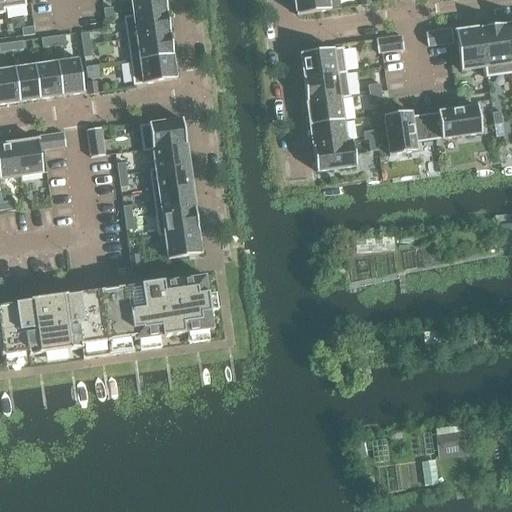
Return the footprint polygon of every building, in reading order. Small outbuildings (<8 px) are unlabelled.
[(2,0),(3,10),(26,6),(24,0),(2,0)] [(165,0),(130,0),(133,16),(133,17),(167,12),(165,0)] [(294,0),(297,16),(330,11),(328,0),(294,0)] [(111,8),(103,9),(105,21),(113,20),(111,8)] [(133,16),(123,17),(126,41),(170,34),(167,12),(133,17),(133,16)] [(511,23),(503,25),(510,74),(511,74),(511,23)] [(510,74),(503,25),(479,28),(485,68),(484,68),(486,78),(510,74)] [(21,28),(22,36),(22,37),(34,35),(33,27),(21,28)] [(485,68),(479,28),(459,31),(455,32),(460,72),(484,68),(485,68)] [(425,33),(427,47),(449,44),(453,43),(451,32),(451,29),(425,33)] [(80,34),(82,46),(90,45),(88,33),(80,34)] [(170,34),(126,41),(130,63),(173,57),(170,34)] [(53,37),(54,45),(66,44),(65,35),(53,37)] [(42,47),(54,45),(53,37),(41,39),(42,47)] [(377,54),(403,50),(401,37),(375,40),(377,54)] [(10,43),(11,51),(23,50),(22,41),(10,43)] [(0,52),(11,51),(10,43),(0,44),(0,52)] [(92,57),(90,45),(82,46),(83,58),(92,57)] [(299,54),(303,78),(337,73),(336,73),(346,72),(343,48),(299,54)] [(173,57),(130,63),(133,86),(176,80),(173,57)] [(79,60),(56,63),(61,97),(84,94),(79,60)] [(61,97),(56,63),(35,66),(40,100),(61,97)] [(35,66),(13,69),(18,103),(40,100),(35,66)] [(13,69),(0,70),(0,105),(18,103),(13,69)] [(303,78),(306,102),(340,97),(340,99),(350,98),(346,72),(336,73),(337,73),(303,78)] [(97,94),(95,82),(87,83),(89,95),(97,94)] [(367,86),(368,94),(381,92),(380,84),(367,86)] [(382,100),(381,92),(368,94),(369,102),(382,100)] [(309,125),(343,120),(340,99),(340,97),(306,102),(309,125)] [(437,113),(424,115),(428,141),(441,139),(441,140),(481,134),(477,107),(437,113)] [(493,125),(502,124),(500,112),(492,113),(493,125)] [(415,143),(428,141),(424,115),(411,117),(410,113),(383,116),(389,156),(416,152),(415,143)] [(142,152),(152,151),(151,148),(185,143),(182,120),(139,126),(142,152)] [(309,125),(313,148),(347,144),(346,142),(343,120),(309,125)] [(90,158),(104,156),(100,129),(86,131),(90,158)] [(368,141),(376,139),(375,131),(362,132),(364,141),(368,140),(368,141)] [(15,143),(20,177),(43,174),(39,151),(65,147),(63,134),(37,137),(37,140),(15,143)] [(376,139),(368,141),(369,152),(378,151),(376,139)] [(346,142),(347,144),(313,148),(316,173),(356,167),(352,141),(346,142)] [(0,180),(20,177),(15,143),(0,145),(0,180)] [(155,170),(188,165),(185,143),(151,148),(152,151),(155,170)] [(116,164),(118,176),(126,175),(124,163),(116,164)] [(188,165),(155,170),(149,171),(152,193),(192,187),(188,165)] [(126,175),(118,176),(120,188),(128,187),(126,175)] [(152,193),(155,215),(195,210),(192,187),(152,193)] [(14,201),(2,203),(3,211),(15,209),(14,201)] [(122,207),(124,219),(132,218),(130,206),(122,207)] [(164,236),(164,237),(198,232),(195,210),(155,215),(158,237),(164,236)] [(132,218),(124,219),(126,231),(134,230),(132,218)] [(511,227),(503,228),(504,245),(511,244),(511,227)] [(198,232),(164,237),(167,260),(201,255),(198,232)] [(344,269),(342,254),(329,256),(331,271),(344,269)] [(137,255),(129,256),(131,268),(139,267),(137,255)] [(134,353),(133,342),(213,331),(206,281),(205,276),(173,281),(163,282),(0,305),(0,351),(1,357),(28,354),(28,357),(81,350),(83,360),(134,353)] [(422,332),(424,345),(444,343),(443,330),(422,332)] [(461,434),(435,438),(438,454),(464,450),(461,434)] [(356,462),(366,461),(363,444),(353,445),(356,462)] [(427,478),(438,476),(435,458),(424,460),(427,478)]
